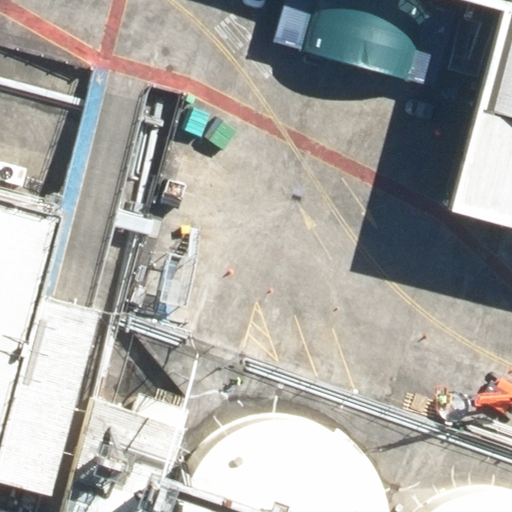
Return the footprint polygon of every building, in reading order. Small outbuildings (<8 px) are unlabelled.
[(437,204),(511,224),(511,0),(456,0),(489,9),(437,204)] [(236,209),(202,199),(178,281),(213,291),(236,209)] [(0,458),(66,219),(0,200),(0,458)] [(147,511),(176,420),(89,393),(51,511),(147,511)] [(374,511),(374,498),(360,466),(336,440),(304,425),(274,420),(244,425),(217,438),(195,459),(180,485),(174,511),(374,511)] [(511,511),(511,500),(483,496),(453,501),(430,511),(511,511)]
